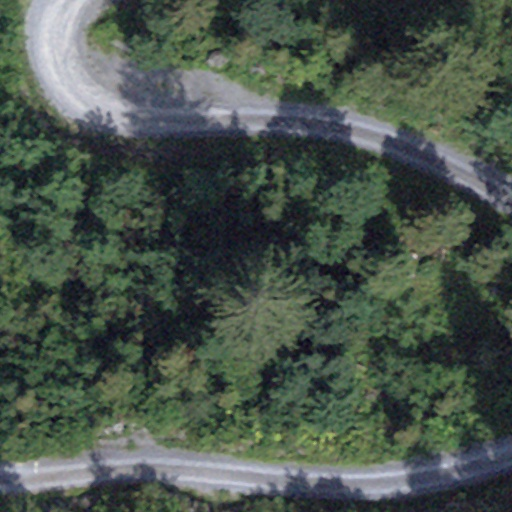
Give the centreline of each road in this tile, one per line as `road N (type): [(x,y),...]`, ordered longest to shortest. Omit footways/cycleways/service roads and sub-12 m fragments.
road 1 (track): [(72,0),(59,17),(58,58),(75,88),(110,108),(169,117),(271,112),(378,138),(511,198)]
road 2 (track): [(511,452),(364,478),(257,468),(50,475),(0,466)]
